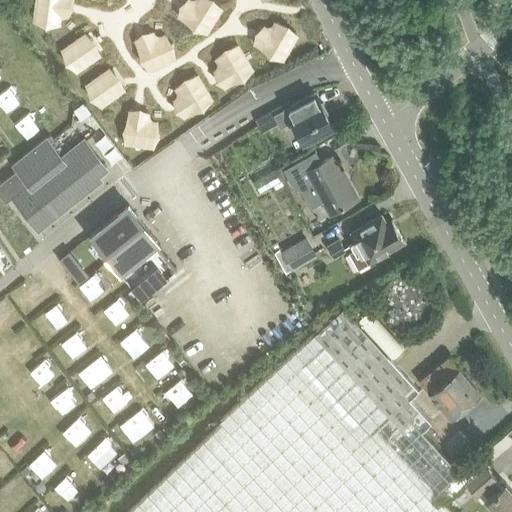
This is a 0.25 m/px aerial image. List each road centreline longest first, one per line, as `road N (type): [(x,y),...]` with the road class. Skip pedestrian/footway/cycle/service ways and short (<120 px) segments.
road 1 (tertiary): [(511,345),(386,123)]
road 2 (unclassified): [(386,123),(476,51),(498,29),(510,0)]
road 3 (tertiary): [(386,123),(322,0)]
